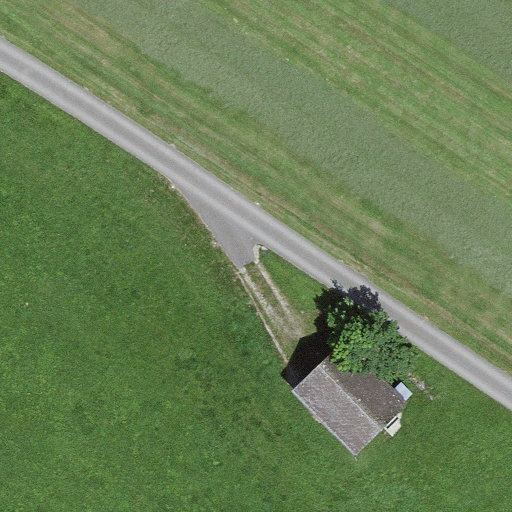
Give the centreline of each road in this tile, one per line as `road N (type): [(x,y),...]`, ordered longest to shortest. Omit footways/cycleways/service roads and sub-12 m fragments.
road 1 (unclassified): [(0,56),(511,394)]
road 2 (track): [(302,363),(203,185)]
